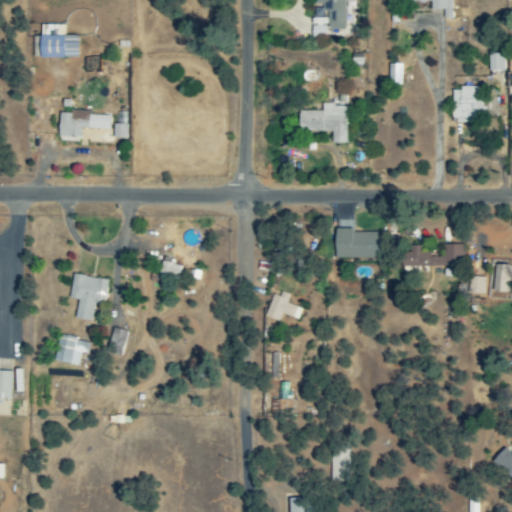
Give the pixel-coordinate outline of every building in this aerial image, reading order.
[(344,30),(343,0),(312,0),(313,18),(325,18),(325,30),(344,30)] [(403,0),(404,2),(430,1),(430,11),(450,11),(450,0),(403,0)] [(77,35),(62,35),(62,26),(47,26),(47,35),(32,35),(32,58),(76,58),(77,35)] [(503,72),(503,54),(487,54),(488,72),(503,72)] [(400,85),(400,65),(388,65),(388,85),(400,85)] [(459,91),(451,91),(451,122),(481,123),(482,87),(459,87),(459,91)] [(298,132),(331,132),(331,143),(344,144),(345,105),(321,105),(321,112),(299,111),(298,132)] [(109,116),(88,115),(88,112),(58,111),(57,136),(79,136),(80,128),(108,130),(109,116)] [(111,138),(125,138),(126,124),(112,124),(111,138)] [(334,259),(380,258),(380,232),(352,233),(352,229),(334,229),(334,259)] [(462,245),(441,244),(441,258),(429,258),(429,253),(419,253),(419,246),(409,246),(408,252),(399,251),(399,267),(461,270),(462,245)] [(179,265),(162,264),(161,277),(178,278),(179,265)] [(510,265),(493,265),(492,292),(509,293),(510,265)] [(73,319),(90,321),(93,303),(103,304),(106,280),(72,275),(68,298),(76,299),(73,319)] [(470,294),(482,295),(483,278),(470,277),(470,294)] [(285,303),(288,295),(283,293),(281,298),(272,294),(263,317),(278,322),(281,314),(297,320),(301,310),(285,303)] [(106,352),(119,356),(126,332),(112,328),(106,352)] [(88,341),(56,337),(53,363),(78,365),(79,353),(87,354),(88,341)] [(10,372),(0,371),(0,398),(10,399),(10,372)] [(349,447),(330,447),(330,482),(348,482),(349,447)] [(490,463),(511,480),(511,455),(502,448),(490,463)] [(311,511),(311,498),(287,498),(287,511),(311,511)]
